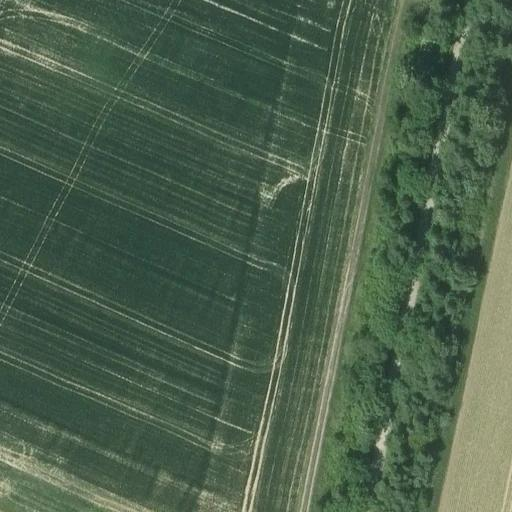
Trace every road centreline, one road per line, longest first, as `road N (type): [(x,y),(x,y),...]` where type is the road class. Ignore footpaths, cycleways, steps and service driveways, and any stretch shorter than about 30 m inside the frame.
road 1 (track): [(401,0),(300,511)]
road 2 (track): [(465,0),(366,511)]
road 3 (track): [(511,123),(426,511)]
